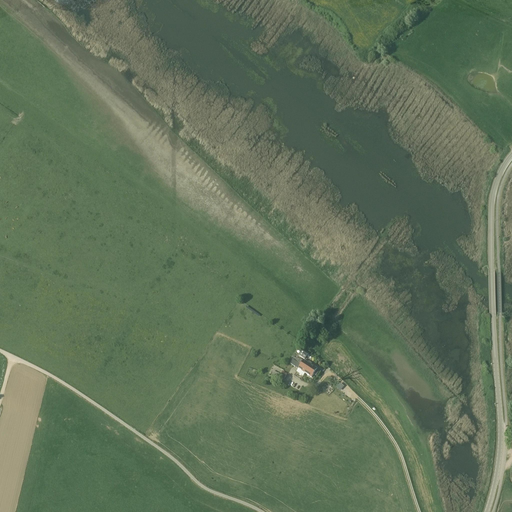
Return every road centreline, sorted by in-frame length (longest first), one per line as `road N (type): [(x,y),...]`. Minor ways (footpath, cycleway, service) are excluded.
road 1 (tertiary): [(486,511),(500,445),(492,199),(511,154)]
road 2 (track): [(261,511),(204,487),(70,387),(0,351)]
road 3 (track): [(419,511),(399,451),(376,417),(334,376),(304,384)]
